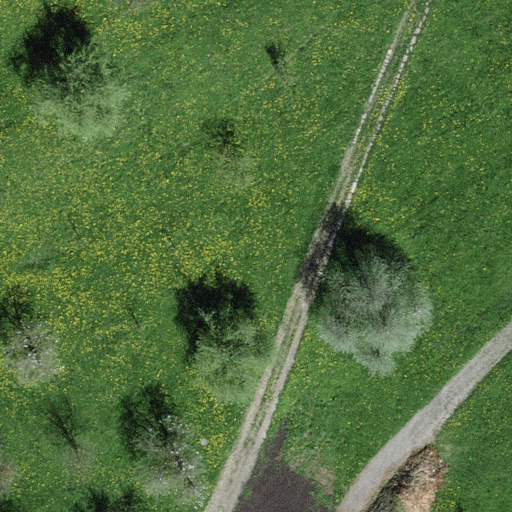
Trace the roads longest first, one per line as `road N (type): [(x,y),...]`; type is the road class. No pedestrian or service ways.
road 1 (track): [(424,0),(279,395),(215,511)]
road 2 (track): [(360,511),(376,482),(511,346)]
